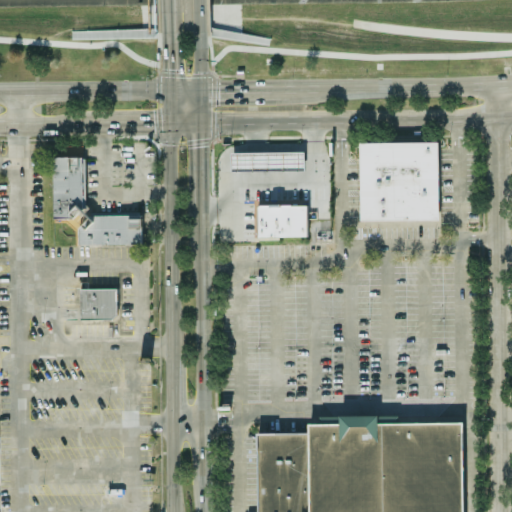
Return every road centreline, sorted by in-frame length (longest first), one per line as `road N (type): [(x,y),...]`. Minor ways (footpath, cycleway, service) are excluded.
road 1 (residential): [(492,86),(498,511)]
road 2 (secondary): [(200,119),(511,114)]
road 3 (secondary): [(167,120),(169,351)]
road 4 (secondary): [(203,425),(200,212)]
road 5 (secondary): [(492,86),(289,89)]
road 6 (secondary): [(167,90),(0,91)]
